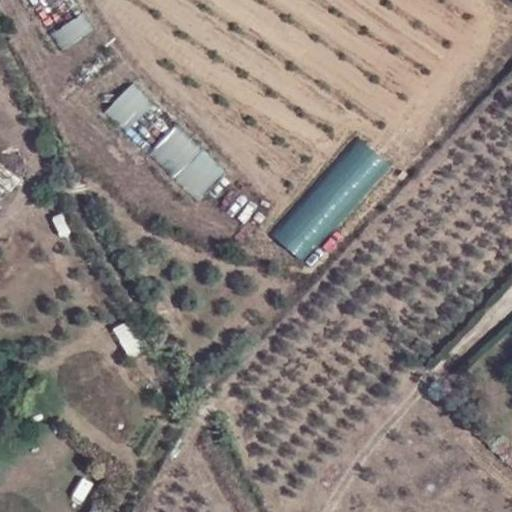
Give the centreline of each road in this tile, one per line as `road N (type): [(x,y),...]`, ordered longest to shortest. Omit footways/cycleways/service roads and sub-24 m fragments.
road 1 (track): [(511,297),(384,421),(317,511)]
road 2 (track): [(141,511),(215,395),(227,403),(277,511)]
road 3 (track): [(414,391),(511,473)]
